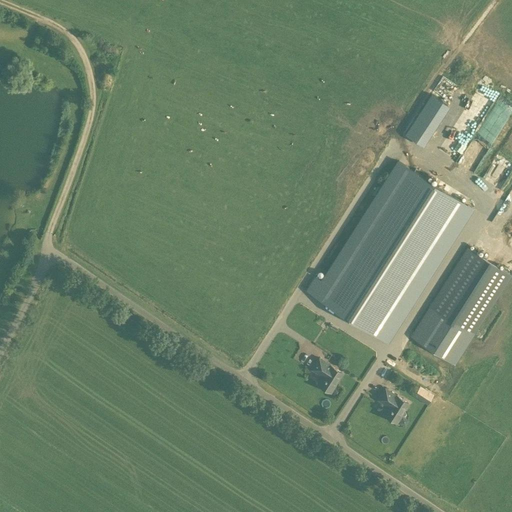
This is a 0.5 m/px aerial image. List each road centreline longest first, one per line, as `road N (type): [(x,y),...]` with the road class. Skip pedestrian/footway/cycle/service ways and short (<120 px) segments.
road 1 (unclassified): [(436,511),(50,251),(0,353)]
road 2 (track): [(3,0),(42,16),(78,45),(93,80),(88,131),(48,232),(50,251)]
